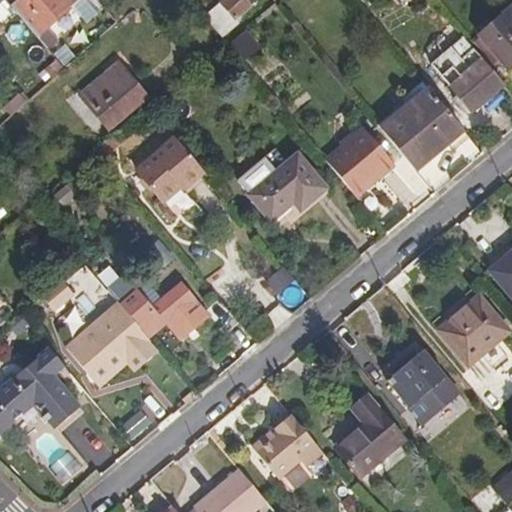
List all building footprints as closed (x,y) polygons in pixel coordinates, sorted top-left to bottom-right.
[(37,34),(80,0),(25,0),(26,1),(17,9),(37,34)] [(244,0),(226,0),(220,4),(234,21),(251,7),(244,0)] [(511,7),(481,34),(510,67),(511,65),(511,7)] [(134,43),(125,51),(135,63),(145,56),(134,43)] [(471,111),(504,83),(482,57),(449,85),(471,111)] [(113,68),(81,95),(108,127),(146,96),(127,72),(121,77),(113,68)] [(416,169),(462,130),(429,90),(383,128),(416,169)] [(326,160),(355,195),(393,162),(365,128),(326,160)] [(184,190),(205,173),(177,139),(139,170),(164,200),(181,187),(184,190)] [(266,157),(239,179),(279,226),(326,186),(298,154),(278,171),(266,157)] [(108,201),(88,215),(95,226),(115,211),(108,201)] [(511,251),(489,270),(511,297),(511,251)] [(119,303),(147,335),(193,296),(181,282),(150,308),(124,277),(108,290),(119,303)] [(74,292),(66,280),(45,298),(53,309),(74,292)] [(0,320),(13,310),(0,295),(0,320)] [(478,296),(438,330),(466,366),(507,331),(478,296)] [(147,335),(119,303),(67,348),(94,380),(129,350),(142,366),(160,351),(159,349),(147,335)] [(52,372),(64,362),(51,346),(0,389),(0,430),(35,402),(55,425),(79,405),(52,372)] [(136,371),(142,366),(129,350),(94,380),(100,386),(128,362),(136,371)] [(422,351),(385,381),(422,424),(458,395),(422,351)] [(367,396),(352,408),(363,422),(334,445),(360,475),(402,440),(367,396)] [(109,415),(119,426),(140,409),(130,397),(109,415)] [(324,454),(295,419),(273,436),(271,434),(253,448),(279,481),(301,462),(307,469),(324,454)] [(253,511),(267,502),(241,469),(224,483),(226,485),(212,496),(209,494),(196,506),(200,511),(253,511)]
